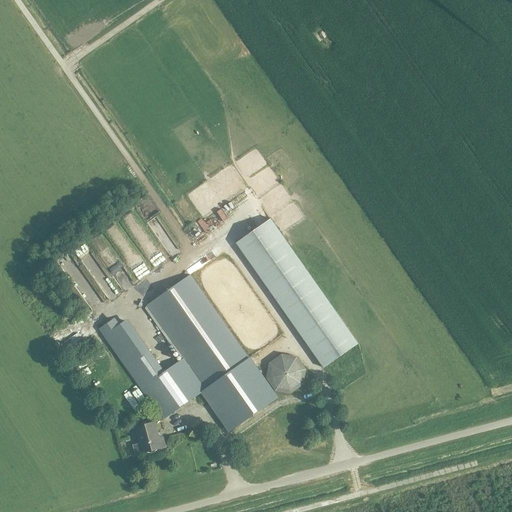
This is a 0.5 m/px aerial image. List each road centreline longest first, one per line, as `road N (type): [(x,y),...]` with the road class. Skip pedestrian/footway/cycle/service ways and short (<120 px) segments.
road 1 (unclassified): [(172,511),(511,422)]
road 2 (track): [(511,453),(362,494),(355,463)]
